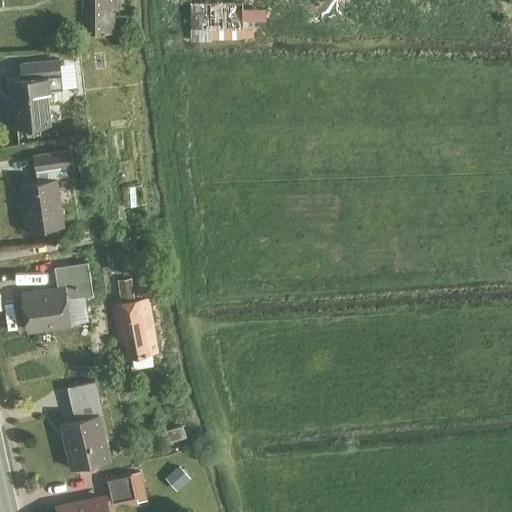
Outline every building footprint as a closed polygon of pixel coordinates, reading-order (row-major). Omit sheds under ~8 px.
[(119,0),(85,0),(85,11),(92,11),(91,30),(119,30),(119,0)] [(194,0),(195,37),(261,35),(260,17),(272,16),(272,5),(247,5),(246,0),(194,0)] [(58,70),(16,74),(21,123),(57,119),(54,87),(60,87),(58,70)] [(71,223),(64,175),(24,181),(31,229),(71,223)] [(96,290),(92,258),(59,262),(61,283),(26,288),(31,330),(77,324),(73,294),(96,290)] [(163,351),(153,295),(115,302),(126,358),(163,351)] [(117,456),(106,410),(65,420),(76,466),(117,456)] [(178,488),(195,479),(187,464),(171,473),(178,488)] [(112,477),(122,503),(154,491),(144,465),(112,477)] [(117,511),(112,489),(60,500),(63,511),(117,511)]
